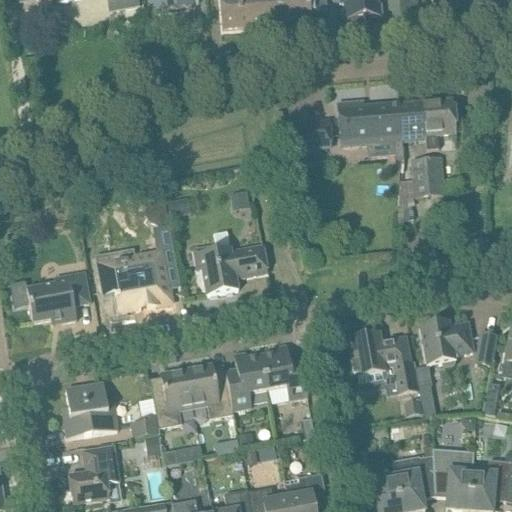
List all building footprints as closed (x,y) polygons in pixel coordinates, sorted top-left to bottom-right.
[(136,0),(107,0),(110,14),(138,9),(136,0)] [(149,0),(152,17),(192,11),(190,0),(149,0)] [(265,29),(262,0),(219,0),(222,33),(265,29)] [(262,0),(265,29),(310,25),(307,0),(262,0)] [(338,0),(339,8),(344,7),(346,22),(351,21),(352,27),(367,26),(367,20),(380,19),(378,0),(338,0)] [(464,16),(462,0),(431,0),(433,19),(464,16)] [(462,0),(464,16),(492,13),(491,0),(462,0)] [(401,107),(404,144),(425,142),(426,154),(438,153),(437,139),(456,137),(453,103),(401,107)] [(363,105),(337,107),(340,150),(393,145),(394,165),(403,164),(401,144),(404,144),(401,107),(363,111),(363,105)] [(328,125),(297,127),(300,153),(330,151),(328,125)] [(440,161),(410,164),(413,202),(443,199),(440,161)] [(250,211),(246,194),(229,198),(233,214),(250,211)] [(165,206),(147,209),(144,219),(151,228),(161,230),(168,224),(165,206)] [(65,225),(49,228),(50,236),(67,234),(65,225)] [(132,253),(96,259),(97,267),(100,279),(103,299),(115,297),(118,316),(171,307),(168,291),(179,289),(179,291),(181,291),(169,229),(168,229),(168,231),(154,233),(154,231),(153,232),(157,256),(133,261),(132,253)] [(193,254),(194,255),(197,275),(202,274),(206,300),(238,294),(236,283),(267,277),(262,250),(231,255),(230,252),(215,254),(215,250),(193,254)] [(25,286),(10,289),(14,311),(29,308),(29,309),(32,327),(61,321),(62,327),(76,324),(74,310),(89,307),(86,287),(84,277),(53,283),(54,288),(46,289),(26,293),(25,286)] [(473,356),(471,346),(468,327),(449,330),(448,325),(419,330),(426,370),(441,368),(441,371),(445,373),(452,371),(455,367),(454,365),(456,365),(455,360),(473,356)] [(511,330),(510,330),(501,381),(511,383),(511,330)] [(490,371),(496,339),(481,336),(475,368),(490,371)] [(353,363),(349,364),(352,382),(355,399),(386,393),(396,391),(398,399),(419,395),(414,366),(410,367),(409,361),(405,341),(380,346),(379,338),(349,343),(353,363)] [(286,355),(260,359),(267,395),(269,409),(289,405),(307,402),(300,362),(288,364),(286,355)] [(226,380),(227,388),(232,416),(250,412),(248,399),(267,395),(260,359),(235,364),(237,373),(225,376),(225,377),(224,378),(224,380),(226,380)] [(211,368),(185,373),(193,413),(207,410),(209,424),(233,419),(232,416),(227,388),(215,390),(211,368)] [(155,419),(158,433),(182,429),(179,415),(193,413),(185,373),(160,378),(164,399),(152,402),(155,419)] [(117,435),(114,415),(107,416),(103,387),(65,393),(70,422),(63,423),(66,443),(117,435)] [(418,416),(416,404),(403,406),(405,419),(418,416)] [(139,427),(130,428),(132,443),(159,439),(158,433),(155,419),(138,422),(139,427)] [(466,434),(476,434),(477,421),(461,420),(460,426),(466,434)] [(297,437),(298,445),(314,442),(311,422),(299,425),(300,434),(297,437)] [(251,437),(238,440),(240,449),(253,447),(251,437)] [(113,451),(102,452),(82,456),(86,477),(68,480),(72,509),(109,504),(107,489),(119,487),(113,451)] [(425,461),(392,468),(394,480),(400,511),(421,511),(419,503),(434,500),(430,451),(422,451),(425,461)] [(436,454),(436,451),(430,451),(434,500),(446,501),(445,511),(468,511),(472,476),(474,456),(436,454)] [(468,511),(492,511),(493,505),(504,506),(511,463),(511,453),(508,453),(505,466),(488,464),(487,477),(472,476),(468,511)] [(165,469),(177,467),(175,455),(163,457),(165,469)] [(363,511),(371,511),(376,511),(400,511),(394,480),(380,482),(377,470),(357,474),(363,511)] [(284,489),(286,501),(288,511),(327,511),(321,479),(297,483),(298,487),(284,489)] [(247,494),(246,494),(249,511),(288,511),(286,501),(273,503),(271,492),(247,496),(247,494)] [(225,511),(249,511),(246,494),(223,499),(225,511)]
